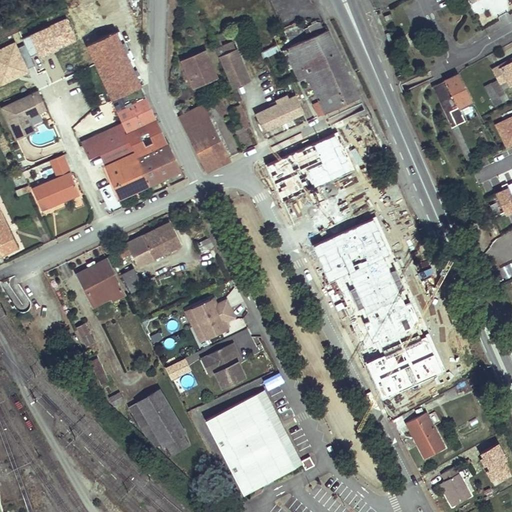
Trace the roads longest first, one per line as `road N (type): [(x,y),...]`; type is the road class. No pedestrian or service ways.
road 1 (primary): [(364,47),(511,386)]
road 2 (residential): [(232,177),(261,196),(412,494)]
road 3 (residential): [(193,189),(327,462)]
road 4 (residential): [(193,189),(7,274)]
road 5 (residential): [(199,185),(154,80),(157,0)]
road 6 (unknown): [(72,108),(117,224)]
